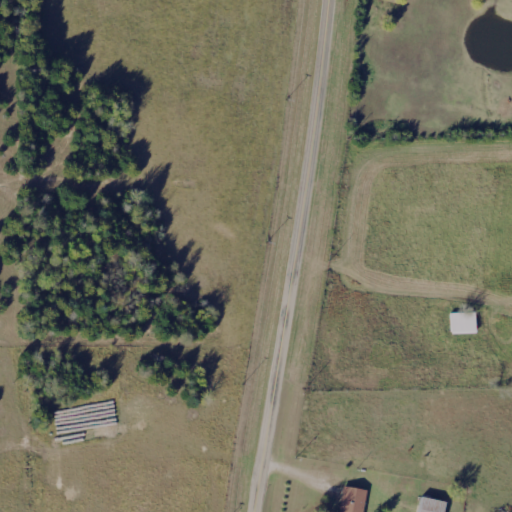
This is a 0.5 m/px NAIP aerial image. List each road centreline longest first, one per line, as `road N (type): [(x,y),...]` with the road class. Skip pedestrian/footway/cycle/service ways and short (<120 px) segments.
road 1 (tertiary): [(261,511),(333,0)]
road 2 (residential): [(301,239),(444,332)]
